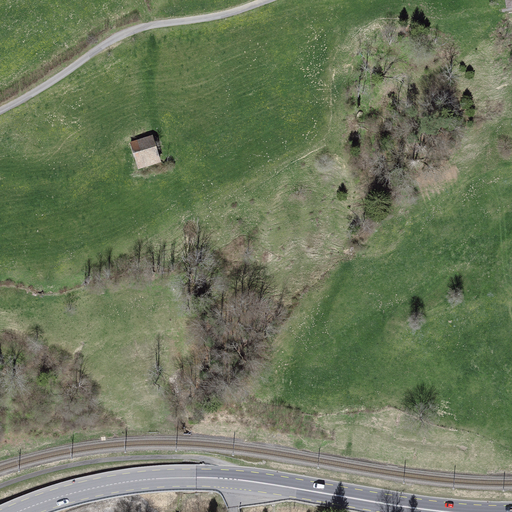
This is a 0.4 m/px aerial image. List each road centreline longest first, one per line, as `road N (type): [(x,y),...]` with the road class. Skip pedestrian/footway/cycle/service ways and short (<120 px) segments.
road 1 (residential): [(276,0),(117,38),(0,115)]
road 2 (primary): [(18,511),(126,482),(237,480)]
road 3 (primary): [(237,480),(443,511)]
